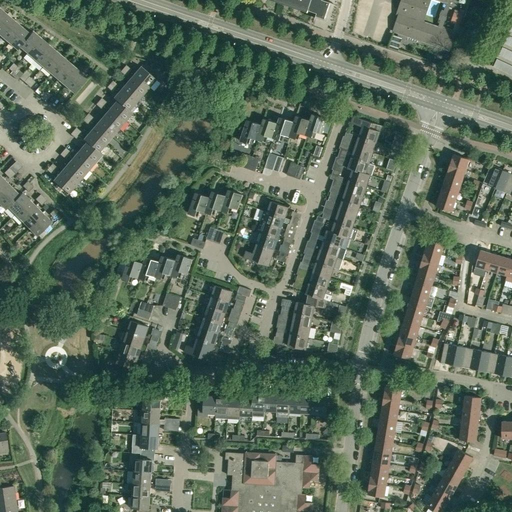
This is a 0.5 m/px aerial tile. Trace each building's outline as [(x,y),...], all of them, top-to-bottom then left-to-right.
[(271,0),(279,2),(307,12),(308,10),(317,13),(315,18),(316,18),(316,16),(324,19),(330,3),(332,3),(328,1),(328,0),(271,0)] [(402,0),(400,8),(398,15),(400,16),(395,31),(448,49),(454,32),(440,28),(423,22),(430,0),(437,0),(448,4),(449,2),(447,1),(447,0),(402,0)] [(450,23),(455,24),(459,26),(463,13),(455,10),(450,23)] [(14,21),(7,14),(0,21),(0,34),(1,36),(14,21)] [(1,36),(9,43),(22,28),(14,21),(1,36)] [(30,34),(22,28),(9,43),(17,49),(32,31),(30,34)] [(40,38),(32,31),(17,49),(17,50),(20,47),(27,53),(40,38)] [(48,45),(40,38),(27,53),(35,60),(48,45)] [(56,51),(48,45),(35,60),(43,66),(56,51)] [(64,58),(56,51),(43,66),(51,73),(64,58)] [(58,80),(71,65),(64,58),(51,73),(58,80)] [(79,71),(71,65),(58,80),(66,87),(79,71)] [(155,79),(143,68),(141,66),(134,74),(149,87),(155,79)] [(74,93),(87,78),(79,71),(66,87),(74,93)] [(149,87),(134,74),(127,82),(142,95),(149,87)] [(169,84),(174,77),(169,74),(164,81),(169,84)] [(142,95),(127,82),(121,90),(136,103),(142,95)] [(136,103),(121,90),(114,98),(132,113),(129,110),(136,103)] [(132,113),(114,98),(113,98),(117,101),(110,108),(125,121),(132,113)] [(125,121),(110,108),(104,116),(119,129),(125,121)] [(312,114),(310,120),(305,135),(314,138),(317,132),(322,134),(322,132),(326,121),(327,119),(312,114)] [(296,115),(294,122),(289,136),(298,140),(300,133),(305,135),(310,120),(296,115)] [(119,129),(104,116),(97,124),(112,137),(119,129)] [(362,127),(359,137),(376,142),(380,132),(370,128),(372,123),(353,116),(351,123),(362,127)] [(289,136),(294,122),(279,117),(277,123),(272,138),(282,141),(284,135),(289,136)] [(272,138),(277,123),(263,118),(261,125),(256,139),(265,142),(268,136),(272,138)] [(256,139),(261,125),(247,120),(240,141),(249,144),(251,138),(256,139)] [(331,123),(326,121),(322,132),(328,134),(331,123)] [(112,137),(97,124),(90,132),(105,144),(112,137)] [(84,139),(102,155),(102,154),(99,152),(105,144),(90,132),(84,139)] [(373,152),(376,142),(359,137),(355,147),(373,152)] [(102,155),(84,139),(87,142),(80,150),(95,163),(102,155)] [(369,163),(373,152),(355,147),(352,157),(369,163)] [(80,150),(73,158),(88,170),(95,163),(80,150)] [(449,166),(465,171),(469,160),(474,162),(475,158),(469,156),(468,159),(453,154),(449,166)] [(246,155),(242,167),(248,169),(253,157),(246,155)] [(272,170),(279,172),(284,158),(277,156),(272,170)] [(259,159),(253,157),(248,169),(255,172),(259,159)] [(348,168),(352,170),(370,176),(370,175),(366,173),(369,163),(352,157),(348,168)] [(67,165),(82,178),(88,170),(73,158),(67,165)] [(293,177),(297,165),(291,163),(287,175),(293,177)] [(67,165),(60,173),(75,186),(82,178),(67,165)] [(304,167),(297,165),(293,177),(300,180),(304,167)] [(495,188),(503,170),(491,165),(483,183),(491,187),(491,186),(495,188)] [(465,171),(449,166),(446,175),(462,181),(465,171)] [(366,186),(370,176),(352,170),(349,180),(366,186)] [(511,174),(503,170),(495,188),(499,189),(499,190),(506,193),(511,178),(511,174)] [(75,186),(60,173),(53,181),(68,194),(75,186)] [(462,181),(446,175),(443,184),(459,189),(462,181)] [(363,196),(366,186),(349,180),(346,190),(363,196)] [(0,200),(12,188),(5,181),(0,186),(0,200)] [(439,195),(455,200),(459,189),(443,184),(439,195)] [(12,188),(0,200),(0,203),(5,209),(23,193),(22,193),(19,195),(12,188)] [(228,190),(226,196),(221,211),(230,214),(233,208),(238,209),(243,195),(228,190)] [(359,207),(363,196),(346,190),(342,201),(359,207)] [(212,191),(209,198),(205,212),(214,215),(216,209),(221,211),(226,196),(212,191)] [(30,200),(23,193),(5,209),(6,210),(9,207),(15,214),(30,200)] [(205,212),(209,198),(195,193),(188,214),(198,217),(200,211),(205,212)] [(455,200),(439,195),(436,206),(451,212),(455,200)] [(37,208),(30,200),(15,214),(23,221),(37,208)] [(356,217),(359,207),(342,201),(339,211),(356,217)] [(271,202),(267,212),(285,218),(288,207),(271,202)] [(44,215),(37,208),(23,221),(30,229),(44,215)] [(262,210),(259,221),(281,228),(285,218),(267,212),(262,210)] [(352,228),(356,217),(339,211),(335,222),(352,228)] [(44,215),(30,229),(37,236),(51,222),(44,215)] [(278,239),(281,228),(259,221),(255,231),(260,233),(278,239)] [(356,229),(352,228),(335,222),(332,232),(353,239),(356,229)] [(213,242),(217,229),(211,227),(206,239),(213,242)] [(224,231),(217,229),(213,242),(220,244),(224,231)] [(353,239),(332,232),(327,230),(323,241),(341,247),(344,237),(353,240),(353,239)] [(260,233),(257,244),(274,249),(278,239),(260,233)] [(203,249),(205,242),(193,238),(191,245),(203,249)] [(428,239),(425,250),(441,255),(444,244),(428,239)] [(345,249),(341,247),(323,241),(320,251),(342,259),(345,249)] [(274,249),(257,244),(253,253),(246,251),(244,258),(269,266),(274,249)] [(438,265),(441,255),(425,250),(422,260),(438,265)] [(486,269),(491,253),(480,250),(475,266),(486,269)] [(320,251),(317,262),(334,268),(338,269),(342,259),(320,251)] [(496,272),(501,256),(491,253),(486,269),(496,272)] [(178,254),(176,261),(171,275),(180,278),(182,272),(188,274),(192,259),(178,254)] [(162,256),(160,262),(155,276),(164,280),(166,273),(171,275),(176,261),(162,256)] [(511,259),(501,256),(496,272),(507,276),(511,259)] [(145,257),(143,263),(138,278),(148,281),(150,275),(155,276),(160,262),(145,257)] [(114,277),(122,279),(131,282),(133,276),(138,278),(143,263),(129,259),(127,264),(119,261),(114,277)] [(435,275),(438,265),(422,260),(419,270),(435,275)] [(330,279),(334,268),(317,262),(313,273),(330,279)] [(432,285),(435,275),(419,270),(416,281),(432,285)] [(327,289),(330,279),(313,273),(309,283),(327,289)] [(413,291),(429,296),(432,285),(416,281),(413,291)] [(323,299),(327,289),(309,283),(305,294),(309,295),(326,301),(326,300),(323,299)] [(215,286),(212,296),(229,302),(233,291),(215,286)] [(237,293),(247,296),(249,297),(252,290),(240,286),(237,293)] [(426,306),(429,296),(413,291),(409,301),(426,306)] [(170,308),(174,296),(167,293),(163,306),(170,308)] [(325,308),(326,301),(309,295),(307,304),(297,302),(295,313),(312,317),(314,306),(325,308)] [(174,296),(170,308),(176,310),(180,298),(174,296)] [(229,302),(212,296),(208,307),(225,313),(229,302)] [(281,311),(288,312),(289,308),(292,308),(293,301),(282,299),(281,306),(282,306),(281,311)] [(406,312),(422,317),(426,306),(409,301),(406,312)] [(139,308),(152,312),(154,306),(142,302),(139,308)] [(208,307),(204,318),(222,324),(225,313),(208,307)] [(149,319),(152,312),(139,308),(137,315),(149,319)] [(419,327),(422,317),(406,312),(403,322),(419,327)] [(310,328),(312,317),(295,313),(292,324),(310,328)] [(222,324),(204,318),(201,328),(218,334),(222,324)] [(131,320),(128,331),(145,337),(149,326),(131,320)] [(416,338),(419,327),(403,322),(400,333),(416,338)] [(292,324),(290,335),(308,339),(310,328),(292,324)] [(201,328),(198,338),(215,344),(218,334),(201,328)] [(124,341),(142,347),(145,337),(128,331),(124,341)] [(413,348),(416,338),(400,333),(397,343),(413,348)] [(306,350),(308,339),(290,335),(288,346),(306,350)] [(215,344),(198,338),(194,348),(187,346),(186,347),(185,352),(209,360),(215,344)] [(124,341),(120,352),(138,358),(142,347),(124,341)] [(178,350),(180,343),(174,341),(172,348),(178,350)] [(329,343),(327,353),(337,351),(338,345),(329,343)] [(410,359),(413,348),(397,343),(395,348),(394,354),(410,359)] [(454,364),(458,346),(445,343),(443,348),(441,362),(449,364),(449,363),(454,364)] [(458,346),(454,364),(458,365),(458,366),(465,368),(469,348),(458,346)] [(482,351),(469,348),(465,368),(474,369),(478,369),(482,351)] [(482,351),(478,369),(482,370),(482,371),(489,373),(493,353),(482,351)] [(138,358),(120,352),(117,363),(134,369),(138,358)] [(493,353),(489,373),(499,375),(499,374),(503,375),(507,356),(493,353)] [(511,357),(507,356),(503,375),(507,375),(507,376),(511,377),(511,357)] [(384,397),(400,400),(402,389),(385,386),(384,397)] [(142,409),(160,410),(161,400),(163,400),(163,393),(149,392),(149,399),(143,398),(142,409)] [(253,399),(252,416),(264,417),(264,411),(266,393),(253,393),(253,399)] [(266,393),(264,411),(277,412),(278,394),(266,393)] [(278,394),(277,412),(276,416),(289,417),(289,412),(290,395),(278,394)] [(289,412),(301,413),(302,396),(290,395),(289,412)] [(204,396),(204,405),(199,405),(198,416),(207,417),(208,414),(215,414),(216,396),(204,396)] [(216,396),(215,414),(215,418),(227,419),(228,397),(216,396)] [(314,396),(302,396),(301,413),(313,414),(314,396)] [(327,397),(314,396),(313,414),(326,415),(327,397)] [(465,396),(463,407),(480,408),(481,398),(465,396)] [(228,397),(227,419),(239,419),(240,415),(241,398),(228,397)] [(400,400),(384,397),(382,408),(398,411),(400,400)] [(240,415),(252,416),(253,399),(241,398),(240,415)] [(479,419),(480,408),(463,407),(462,418),(479,419)] [(398,411),(382,408),(380,419),(397,421),(398,411)] [(160,410),(142,409),(142,422),(159,423),(160,410)] [(462,418),(461,428),(477,430),(479,419),(462,418)] [(397,421),(380,419),(378,429),(395,432),(397,421)] [(502,438),(511,438),(511,421),(502,422),(502,438)] [(159,423),(142,422),(141,434),(159,435),(159,423)] [(476,441),(477,430),(461,428),(459,440),(476,441)] [(395,432),(378,429),(376,440),(393,443),(395,432)] [(6,433),(0,433),(0,452),(9,452),(6,433)] [(159,435),(141,434),(133,433),(132,453),(141,453),(154,454),(155,448),(158,448),(159,435)] [(391,454),(393,443),(376,440),(375,451),(391,454)] [(453,459),(468,467),(473,457),(458,449),(453,459)] [(389,464),(391,454),(375,451),(373,462),(389,464)] [(295,454),(295,463),(276,461),(277,454),(245,452),(245,453),(226,452),(225,459),(228,459),(227,475),(234,475),(233,489),(231,489),(231,497),(222,497),(221,511),(312,511),(314,503),(305,502),(306,494),(302,494),(302,487),(310,488),(311,480),(319,480),(320,464),(312,463),(312,456),(295,454)] [(154,454),(141,453),(140,459),(135,459),(134,470),(152,472),(152,460),(154,460),(154,454)] [(448,468),(462,476),(468,467),(453,459),(448,468)] [(388,475),(389,464),(373,462),(371,472),(388,475)] [(442,478),(457,486),(462,476),(448,468),(442,478)] [(134,470),(134,473),(127,473),(127,483),(133,483),(151,484),(152,472),(134,470)] [(386,486),(388,475),(371,472),(369,483),(386,486)] [(437,487),(451,495),(457,486),(442,478),(437,487)] [(151,484),(133,483),(132,496),(150,497),(151,484)] [(386,486),(369,483),(367,494),(384,497),(386,486)] [(0,488),(0,502),(15,500),(13,486),(0,488)] [(437,487),(431,497),(446,505),(451,495),(437,487)] [(150,497),(132,496),(132,508),(137,508),(137,511),(151,511),(151,509),(149,509),(150,497)] [(436,511),(441,511),(446,505),(431,497),(426,506),(436,511)] [(0,511),(17,511),(15,500),(0,502),(0,511)]
